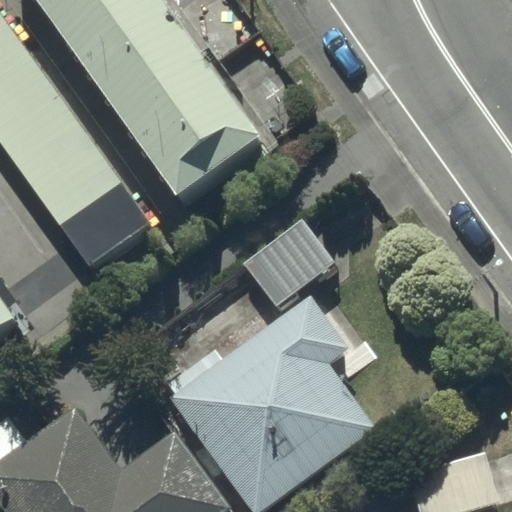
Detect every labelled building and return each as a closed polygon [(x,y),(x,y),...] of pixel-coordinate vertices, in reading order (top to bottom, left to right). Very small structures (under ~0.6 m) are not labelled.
[(170,0),(42,0),(181,197),(265,140),(170,0)] [(0,16),(0,139),(92,268),(151,225),(0,16)] [(306,220),(246,262),(276,306),(337,264),(306,220)] [(0,294),(0,329),(17,317),(0,294)] [(351,349),(313,296),(173,398),(256,511),(264,511),(379,428),(332,363),(351,349)] [(10,417),(0,424),(0,498),(9,511),(228,511),(233,509),(178,431),(121,471),(77,408),(28,442),(10,417)] [(487,454),(412,474),(422,511),(477,511),(501,506),(487,454)]
